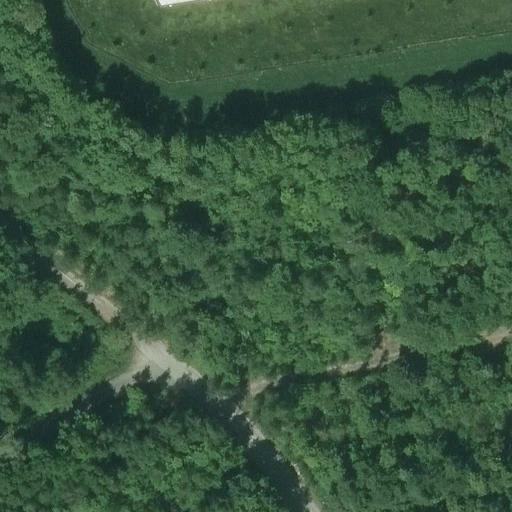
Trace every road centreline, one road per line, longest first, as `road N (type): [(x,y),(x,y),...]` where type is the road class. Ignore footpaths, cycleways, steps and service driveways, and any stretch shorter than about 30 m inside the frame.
road 1 (track): [(0,216),(223,408),(304,511)]
road 2 (track): [(223,408),(511,332)]
road 3 (track): [(185,373),(114,388),(0,459)]
